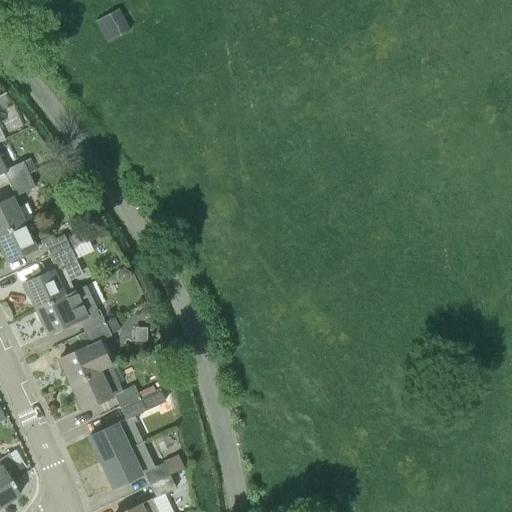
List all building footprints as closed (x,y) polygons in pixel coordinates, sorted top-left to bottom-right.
[(111,39),(134,27),(122,5),(99,18),(111,39)] [(23,161),(18,164),(6,169),(0,155),(0,172),(4,170),(10,183),(29,174),(29,173),(35,170),(30,159),(23,161)] [(10,183),(16,196),(30,189),(35,187),(29,174),(10,183)] [(0,233),(23,222),(11,197),(2,202),(0,202),(0,233)] [(64,234),(49,240),(38,216),(23,222),(0,233),(0,245),(7,261),(39,246),(44,244),(49,256),(70,246),(64,234)] [(72,235),(76,244),(92,238),(87,228),(72,235)] [(69,280),(83,274),(70,246),(49,256),(54,269),(42,274),(24,283),(36,308),(74,290),(69,280)] [(129,280),(130,272),(124,268),(117,271),(116,278),(123,283),(129,280)] [(85,331),(105,322),(84,286),(74,290),(36,308),(48,334),(66,325),(80,320),(85,331)] [(70,383),(110,365),(98,340),(111,335),(105,322),(85,331),(90,343),(77,350),(59,358),(70,383)] [(122,390),(119,382),(110,365),(70,383),(83,409),(113,395),(119,406),(140,396),(134,384),(122,390)] [(100,460),(140,441),(131,423),(138,419),(136,415),(166,401),(159,387),(140,396),(119,406),(125,419),(119,422),(107,428),(89,436),(100,460)] [(142,442),(141,443),(140,441),(100,460),(113,487),(131,478),(143,472),(144,472),(150,484),(170,475),(184,468),(178,455),(164,462),(154,467),(142,442)] [(0,465),(0,506),(19,494),(11,482),(22,475),(8,454),(0,458),(0,465),(0,466),(0,465)] [(156,497),(175,489),(176,488),(170,475),(150,484),(156,497)] [(157,511),(151,499),(122,511),(157,511)]
